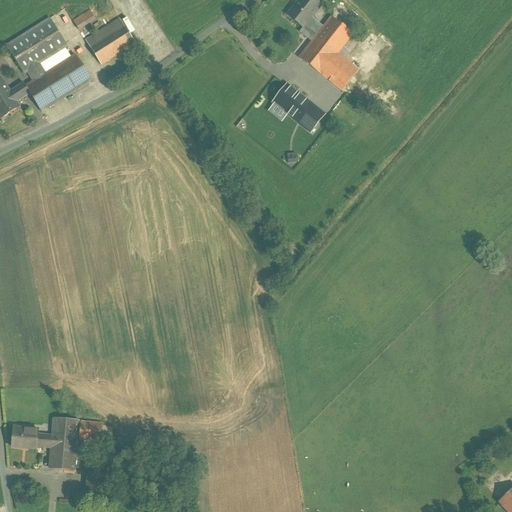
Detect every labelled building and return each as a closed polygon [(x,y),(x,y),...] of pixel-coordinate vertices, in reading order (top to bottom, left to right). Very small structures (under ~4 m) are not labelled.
[(305,27),(312,18),(321,6),(313,0),(301,0),(288,16),(304,28),(305,27)] [(91,11),(74,22),(79,31),(96,20),(91,11)] [(312,18),(305,27),(318,36),(324,28),(312,18)] [(28,72),(35,82),(45,75),(62,102),(93,82),(76,56),(47,74),(40,65),(68,47),(50,19),(7,47),(24,74),(28,72)] [(353,35),(331,19),(324,28),(318,36),(300,58),(342,92),(358,72),(338,55),(353,35)] [(100,67),(134,45),(119,21),(85,44),(100,67)] [(43,114),(62,102),(45,75),(35,82),(26,87),(30,94),(43,114)] [(30,94),(26,87),(25,84),(11,93),(0,78),(0,116),(2,119),(19,108),(17,103),(30,94)] [(323,116),(287,88),(274,103),(310,132),(323,116)] [(52,437),(51,449),(50,469),(75,471),(78,442),(101,443),(102,424),(54,419),(52,437)] [(51,449),(52,437),(37,435),(38,430),(14,428),(12,448),(22,449),(22,446),(51,449)] [(99,468),(88,467),(86,496),(86,504),(97,505),(97,497),(107,498),(107,486),(109,469),(99,468)] [(511,511),(511,490),(499,503),(508,511),(511,511)]
